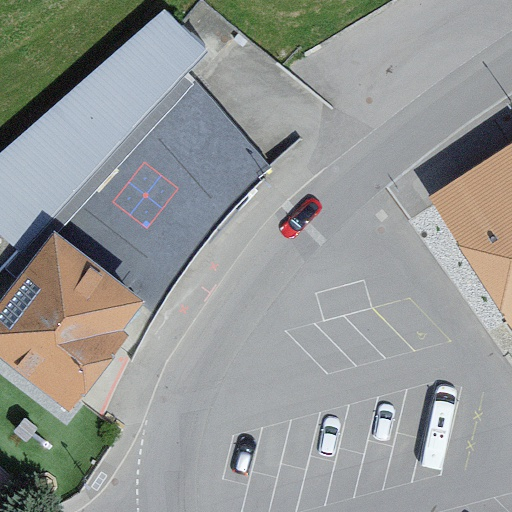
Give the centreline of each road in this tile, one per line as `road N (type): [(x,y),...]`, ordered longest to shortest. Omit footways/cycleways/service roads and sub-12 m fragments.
road 1 (tertiary): [(347,180),(262,264),(196,367),(174,428),(169,511)]
road 2 (residential): [(347,180),(511,408)]
road 3 (tertiary): [(511,65),(347,180)]
